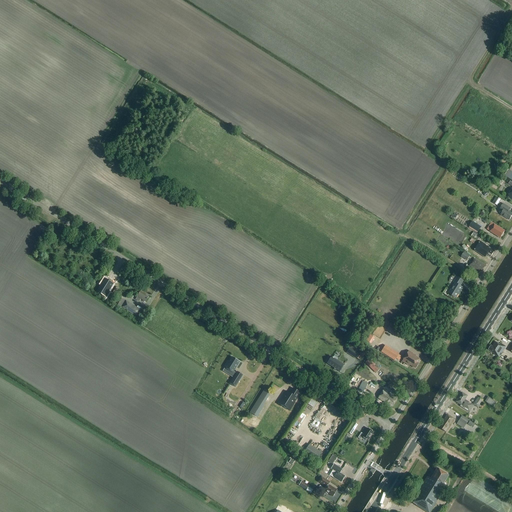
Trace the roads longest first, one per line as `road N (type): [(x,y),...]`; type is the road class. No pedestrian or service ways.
road 1 (unclassified): [(390,426),(0,180)]
road 2 (unclassified): [(390,426),(511,234)]
road 3 (primary): [(393,477),(511,288)]
road 4 (track): [(511,108),(468,81),(511,13)]
